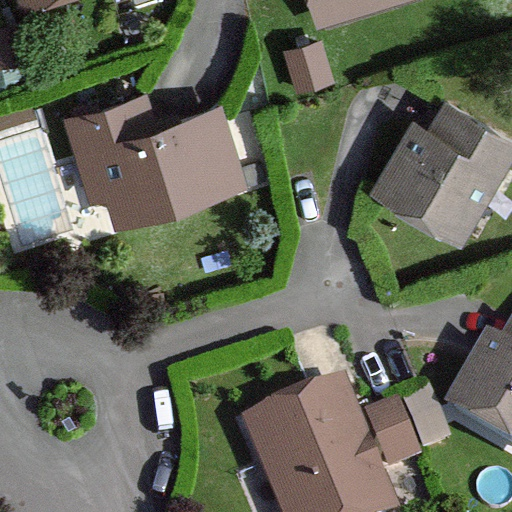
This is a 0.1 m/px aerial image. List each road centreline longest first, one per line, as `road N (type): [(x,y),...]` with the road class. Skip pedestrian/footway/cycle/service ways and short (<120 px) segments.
road 1 (residential): [(111,487),(136,470),(146,442),(127,369),(106,347),(78,337),(49,335),(0,351)]
road 2 (residential): [(0,448),(40,488),(74,494),(111,487)]
